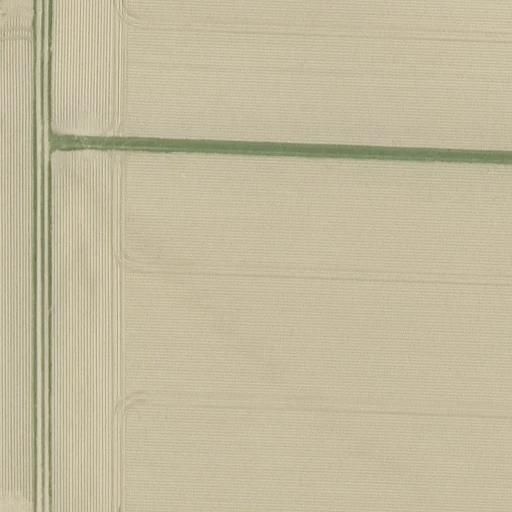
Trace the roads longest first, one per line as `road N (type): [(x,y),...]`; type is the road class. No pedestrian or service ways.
road 1 (track): [(48,0),(47,511)]
road 2 (track): [(49,130),(511,153)]
